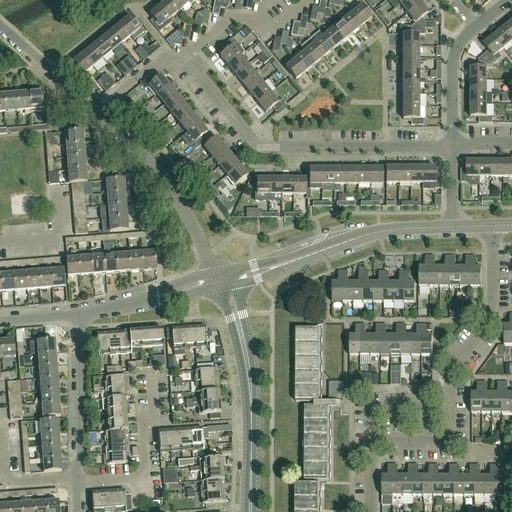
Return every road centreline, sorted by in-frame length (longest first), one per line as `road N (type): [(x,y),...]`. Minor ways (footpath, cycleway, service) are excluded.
road 1 (residential): [(452,145),(258,145),(182,55)]
road 2 (tertiary): [(219,280),(377,229),(451,227)]
road 3 (tertiary): [(248,511),(246,373),(219,280)]
road 4 (residential): [(219,280),(149,165),(94,113)]
road 5 (residential): [(450,403),(450,384),(486,327),(492,227)]
road 6 (residential): [(77,483),(78,317)]
road 7 (residential): [(182,55),(229,16),(253,19),(265,34),(308,0)]
road 8 (residential): [(78,317),(219,280)]
road 9 (residential): [(358,445),(451,445),(450,403)]
road 10 (residential): [(452,145),(453,56),(476,26)]
road 11 (unclassified): [(94,113),(0,29)]
road 12 (residential): [(358,445),(365,407),(450,403)]
